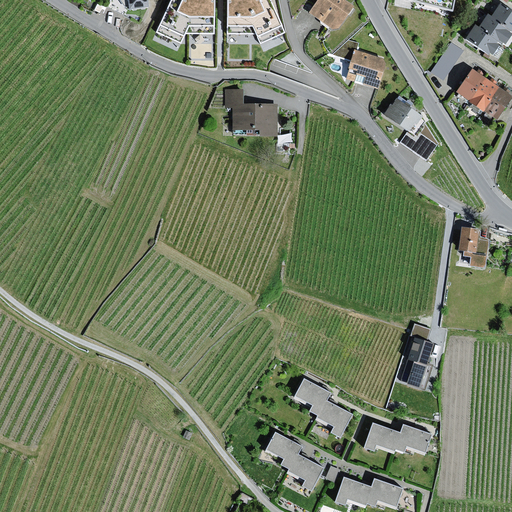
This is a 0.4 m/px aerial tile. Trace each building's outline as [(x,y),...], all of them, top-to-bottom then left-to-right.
[(112,0),(109,8),(127,18),(131,10),(131,7),(126,8),(120,0),(112,0)] [(120,0),(126,8),(131,7),(131,10),(150,8),(149,0),(120,0)] [(214,35),(215,0),(171,0),(155,33),(180,44),(185,34),(214,35)] [(267,0),(227,0),(225,36),(254,36),(258,45),(283,35),(267,0)] [(340,30),(355,8),(344,0),(320,0),(310,14),(333,30),(340,30)] [(402,0),(456,14),(459,0),(402,0)] [(511,10),(503,5),(498,12),(494,17),(511,28),(511,10)] [(511,41),(511,28),(494,17),(491,15),(486,23),(481,29),(504,44),(508,47),(511,41)] [(504,44),(481,29),(478,27),(473,34),(468,41),(495,58),(504,44)] [(354,62),(357,51),(360,44),(349,41),(333,55),(354,62)] [(463,51),(451,43),(431,73),(443,81),(463,51)] [(388,66),(384,60),(357,51),(354,62),(348,80),(380,91),(388,66)] [(488,80),(474,71),(459,94),(472,103),(488,80)] [(502,89),(488,80),(472,103),(471,105),(486,114),(486,113),(502,89)] [(511,103),(511,96),(502,89),(486,113),(499,122),(511,103)] [(234,105),(245,105),(245,90),(225,90),(225,105),(234,105)] [(393,106),(392,106),(385,116),(411,134),(416,126),(419,128),(425,118),(398,99),(393,106)] [(245,105),(234,105),(234,131),(262,131),(262,138),(279,138),(279,105),(245,105)] [(425,145),(408,134),(400,146),(416,157),(425,145)] [(482,232),(464,229),(461,253),(466,253),(466,257),(473,259),(472,268),(488,270),(491,241),(481,238),(482,232)] [(459,258),(458,264),(469,267),(470,261),(459,258)] [(418,326),(414,336),(428,341),(432,331),(418,326)] [(428,341),(414,336),(399,381),(420,388),(435,343),(428,341)] [(319,417),(327,401),(331,393),(327,391),(304,380),(296,396),(314,405),(310,412),(319,417)] [(335,405),(327,401),(319,417),(318,418),(336,427),(333,433),(341,437),(353,415),(335,405)] [(373,424),(365,448),(375,451),(378,444),(394,450),(400,432),(394,431),(373,424)] [(403,424),(400,432),(394,450),(396,451),(397,449),(405,452),(407,446),(426,452),(432,434),(419,430),(403,424)] [(193,434),(187,431),(184,438),(190,440),(193,434)] [(291,471),(299,455),(303,447),(299,445),(276,434),(268,450),(286,459),(282,466),(291,471)] [(307,459),(299,455),(291,471),(290,472),(308,482),(305,487),(313,491),(325,469),(307,459)] [(332,466),(326,479),(335,483),(341,471),(332,466)] [(344,478),(336,502),(346,506),(349,499),(365,504),(371,487),(363,484),(344,478)] [(374,478),(371,487),(365,504),(367,505),(368,503),(376,506),(379,500),(397,506),(403,489),(381,481),(374,478)]
